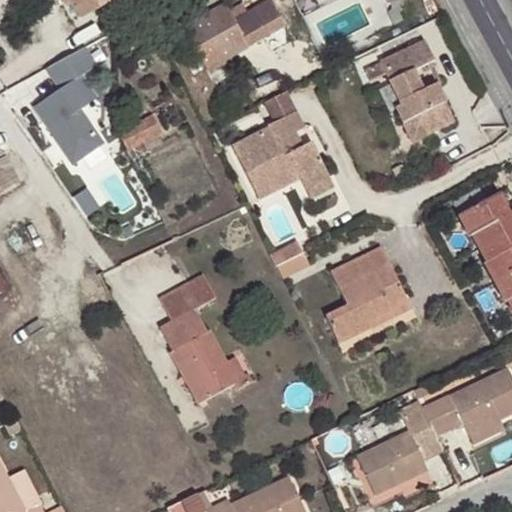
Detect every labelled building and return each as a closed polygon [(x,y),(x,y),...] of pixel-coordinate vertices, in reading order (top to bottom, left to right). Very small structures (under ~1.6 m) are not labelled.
[(93,0),(69,0),(80,20),(98,9),(93,0)] [(93,0),(98,9),(112,0),(93,0)] [(266,0),(235,18),(226,3),(184,27),(208,69),(286,26),(270,0),(266,0)] [(433,99),(429,90),(426,92),(417,73),(439,63),(428,41),(382,64),(404,108),(397,111),(413,145),(456,123),(442,94),(433,99)] [(64,89),(82,77),(99,65),(87,46),(50,68),(64,89)] [(97,100),(82,77),(64,89),(37,108),(74,162),(103,143),(81,111),(97,100)] [(438,85),(429,90),(433,99),(442,94),(438,85)] [(283,121),(302,112),(292,90),(273,99),(283,121)] [(302,172),(305,179),(311,192),(335,181),(318,143),(308,148),(301,133),(311,128),(303,112),(302,112),(283,121),(273,125),(275,130),(237,147),(263,199),(298,183),(294,175),(302,172)] [(163,132),(153,115),(120,134),(129,150),(163,132)] [(7,156),(0,159),(0,188),(2,193),(22,182),(7,156)] [(298,183),(305,179),(302,172),(294,175),(298,183)] [(335,181),(311,192),(314,200),(338,188),(335,181)] [(511,213),(509,215),(498,195),(459,218),(468,236),(471,234),(487,263),(483,264),(505,303),(508,301),(511,308),(511,213)] [(368,320),(408,300),(383,249),(332,274),(349,306),(326,318),(338,343),(372,326),(368,320)] [(312,264),(306,252),(277,265),(284,278),(312,264)] [(238,382),(226,363),(209,332),(206,333),(193,310),(217,297),(203,274),(162,298),(174,319),(160,327),(174,351),(170,354),(199,404),(238,382)] [(411,306),(408,300),(368,320),(372,326),(411,306)] [(231,359),(226,363),(238,382),(242,379),(231,359)] [(511,379),(507,369),(423,409),(424,410),(435,435),(463,421),(469,435),(511,413),(511,379)] [(410,431),(358,456),(377,496),(428,472),(423,460),(415,444),(435,435),(424,410),(404,419),(410,431)] [(435,435),(415,444),(423,460),(442,450),(435,435)] [(0,511),(43,511),(40,505),(26,511),(25,511),(0,461),(0,511)] [(229,498),(206,510),(207,511),(305,511),(289,477),(231,504),(229,498)]
